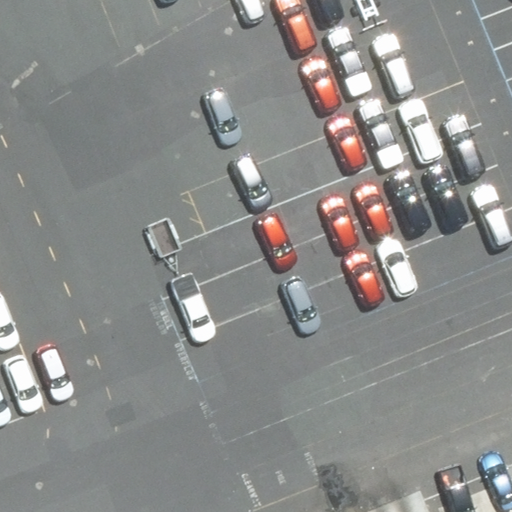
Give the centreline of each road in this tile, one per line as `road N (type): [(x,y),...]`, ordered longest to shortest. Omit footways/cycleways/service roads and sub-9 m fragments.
road 1 (unknown): [(425,0),(470,111),(487,190),(466,288),(412,322),(219,397)]
road 2 (unknown): [(75,6),(219,397)]
road 3 (unknown): [(219,397),(0,489)]
